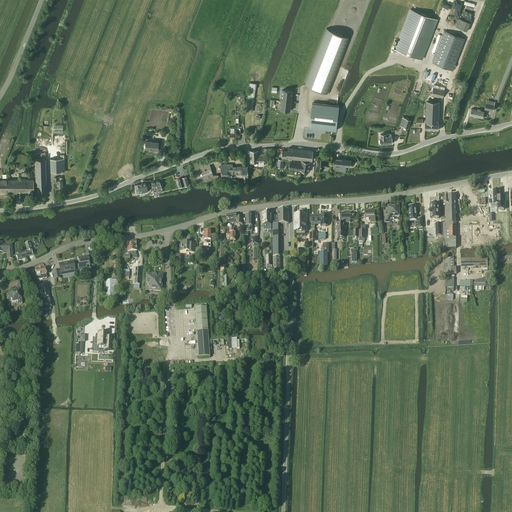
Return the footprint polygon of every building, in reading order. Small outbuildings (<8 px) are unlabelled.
[(395,48),(421,59),(436,19),(410,9),(395,48)] [(328,29),(305,84),(326,93),(349,38),(328,29)] [(432,62),(453,70),(465,39),(445,31),(432,62)] [(432,96),(442,98),(444,90),(434,87),(432,96)] [(280,110),(290,111),(293,91),(282,89),(280,110)] [(432,128),(432,129),(438,130),(438,123),(440,102),(427,101),(426,118),(430,118),(430,121),(431,121),(431,122),(430,122),(430,125),(433,125),(433,127),(432,127),(432,128)] [(312,103),(309,128),(336,131),(337,120),(339,106),(312,103)] [(484,111),(480,111),(480,109),(478,109),(477,110),(471,109),(470,115),(482,118),(484,111)] [(425,129),(432,129),(432,128),(432,127),(433,127),(433,125),(430,125),(430,122),(431,122),(431,121),(430,121),(430,118),(426,118),(426,119),(425,119),(424,122),(425,122),(425,129)] [(417,119),(417,123),(414,123),(414,127),(419,127),(419,124),(422,124),(423,119),(417,119)] [(381,143),(381,144),(392,143),(392,137),(391,137),(391,133),(381,134),(381,138),(381,139),(380,139),(380,143),(381,143)] [(0,152),(4,155),(10,141),(3,138),(0,144),(0,152)] [(158,142),(146,141),(145,150),(151,150),(157,150),(158,142)] [(282,157),(296,159),(297,154),(293,154),(294,148),(288,148),(288,150),(283,150),(282,157)] [(297,154),(296,159),(312,161),(313,150),(294,148),(293,154),(297,154)] [(35,153),(36,194),(46,194),(45,159),(45,153),(35,153)] [(220,160),(219,156),(191,166),(197,183),(200,182),(201,184),(207,182),(207,183),(215,180),(210,164),(220,160)] [(261,157),(250,157),(250,162),(258,162),(258,166),(263,166),(264,165),(264,161),(264,156),(261,156),(261,157)] [(64,158),(50,159),(51,172),(62,171),(64,171),(64,158)] [(316,169),(324,170),(324,167),(328,167),(329,161),(325,160),(325,159),(318,158),(316,169)] [(334,165),(333,170),(340,170),(341,165),(346,166),(350,167),(351,160),(346,159),(343,159),(334,158),(334,165)] [(289,168),(301,170),(300,171),(305,172),(305,171),(309,172),(311,162),(301,161),(301,163),(290,161),(289,168)] [(222,164),(222,180),(239,179),(242,179),(242,180),(248,180),(248,166),(233,166),(233,164),(222,164)] [(33,179),(8,180),(8,191),(33,191),(33,179)] [(151,182),(153,191),(161,189),(160,184),(159,181),(151,182)] [(134,185),(136,193),(144,192),(144,193),(147,192),(147,191),(148,191),(147,190),(150,190),(149,184),(146,184),(146,183),(134,185)] [(448,196),(443,196),(444,204),(445,204),(448,204),(448,200),(455,200),(455,196),(448,196)] [(443,242),(441,242),(441,251),(445,251),(445,249),(456,249),(455,200),(448,200),(448,204),(445,204),(445,223),(443,223),(443,242)] [(399,216),(400,216),(400,214),(399,213),(399,211),(400,211),(400,206),(394,207),(394,208),(388,208),(388,212),(384,212),(385,223),(390,223),(390,222),(391,222),(391,224),(394,224),(394,222),(400,222),(399,216)] [(436,207),(428,207),(428,220),(436,220),(436,207)] [(273,224),(280,224),(289,224),(288,210),(277,210),(278,216),(273,216),(273,224)] [(375,218),(375,211),(365,211),(366,218),(370,218),(370,220),(374,220),(374,218),(375,218)] [(263,217),(262,217),(262,225),(263,225),(263,228),(271,228),(271,213),(268,213),(266,213),(263,213),(263,217)] [(243,224),(243,217),(236,217),(236,214),(227,216),(227,223),(236,223),(236,224),(243,224)] [(307,232),(307,214),(294,214),(294,232),(307,232)] [(341,224),(337,224),(337,235),(338,235),(338,239),(343,239),(343,235),(345,235),(345,224),(344,224),(344,223),(350,223),(350,221),(351,221),(355,221),(355,215),(351,215),(351,214),(340,214),(340,221),(341,221),(341,224)] [(319,216),(310,216),(310,223),(320,223),(320,227),(328,227),(328,224),(328,216),(319,216)] [(235,228),(229,228),(229,233),(226,233),(227,239),(230,239),(230,241),(235,241),(235,228)] [(211,239),(215,239),(215,234),(211,234),(211,232),(203,232),(203,244),(210,244),(210,241),(211,241),(211,239)] [(131,241),(126,241),(127,252),(128,252),(128,255),(124,256),(124,261),(132,260),(132,259),(131,241)] [(179,246),(179,251),(186,251),(186,254),(191,254),(195,254),(196,245),(192,245),(189,244),(189,242),(180,242),(180,246),(179,246)] [(3,252),(6,251),(7,260),(13,259),(11,245),(3,245),(2,243),(0,243),(0,252),(4,252),(3,252)] [(24,253),(26,258),(33,255),(31,250),(32,250),(29,243),(25,245),(27,252),(24,253)] [(80,264),(77,264),(78,269),(87,268),(86,265),(89,265),(88,256),(79,258),(80,264)] [(448,258),(445,259),(446,268),(454,268),(454,258),(448,258)] [(461,268),(488,266),(487,258),(461,259),(461,268)] [(75,271),(73,262),(59,264),(61,274),(75,271)] [(35,270),(36,277),(38,276),(39,280),(47,278),(46,274),(45,268),(35,270)] [(162,278),(162,275),(149,275),(146,274),(145,287),(145,290),(158,291),(161,291),(161,288),(162,278)] [(114,280),(106,280),(106,291),(107,291),(107,294),(105,294),(105,293),(101,293),(101,305),(106,304),(106,303),(110,303),(118,303),(117,283),(114,282),(114,280)] [(474,287),(474,291),(483,291),(484,287),(485,287),(485,280),(482,280),(477,280),(477,284),(474,284),(474,287)] [(41,298),(50,296),(47,284),(38,286),(41,298)] [(18,302),(18,304),(23,304),(21,294),(24,293),(23,286),(16,288),(16,289),(14,290),(14,292),(6,294),(7,298),(8,297),(8,299),(11,299),(12,303),(18,302)] [(49,299),(41,301),(43,309),(51,307),(49,299)] [(198,357),(209,357),(206,307),(194,308),(198,357)] [(155,354),(152,318),(136,319),(140,355),(155,354)] [(93,337),(92,350),(104,351),(104,350),(111,350),(112,337),(107,337),(107,333),(98,332),(98,337),(93,337)] [(77,337),(76,349),(81,349),(81,342),(83,342),(85,337),(77,337)]
